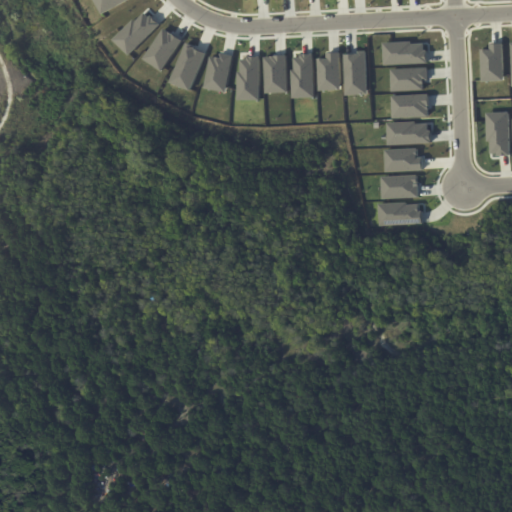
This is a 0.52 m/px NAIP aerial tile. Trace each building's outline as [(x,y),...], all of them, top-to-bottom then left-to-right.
[(94,0),(126,0),(103,14),(94,0)] [(114,40),(130,55),(159,25),(143,10),(114,40)] [(163,28),(182,41),(162,70),(144,58),(163,28)] [(384,65),(426,63),(425,42),(383,43),(384,65)] [(489,44),(489,49),(481,50),(482,82),(504,81),(503,43),(489,44)] [(191,91),(206,52),(185,44),(170,83),(191,91)] [(344,53),(358,53),(358,50),(365,50),(367,93),(346,94),(344,53)] [(317,57),(327,57),(326,52),(339,51),(341,88),(319,89),(317,57)] [(210,55),(216,56),(219,56),(220,52),(232,54),(226,91),(204,87),(210,55)] [(291,69),(294,69),(293,56),(300,56),(300,53),(312,52),(314,95),(292,96),(291,69)] [(264,56),(270,56),(270,55),(286,54),(287,90),(265,91),(264,56)] [(260,100),(260,58),(239,58),(239,100),(260,100)] [(391,91),(424,90),(424,81),(428,81),(428,67),(391,69),(391,91)] [(392,96),(393,118),(429,117),(428,94),(392,96)] [(510,156),(508,112),(487,113),(488,157),(510,156)] [(431,144),(430,122),(387,123),(388,145),(431,144)] [(417,148),(385,150),(386,172),(423,171),(423,157),(418,157),(417,148)] [(382,176),(417,175),(417,181),(419,181),(419,197),(383,199),(382,176)] [(421,202),(379,204),(379,226),(422,224),(421,202)]
